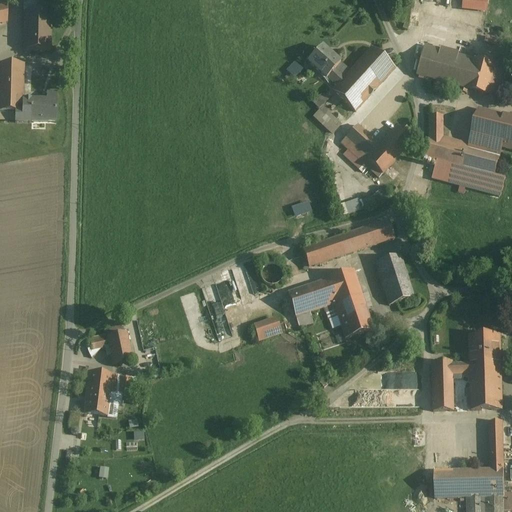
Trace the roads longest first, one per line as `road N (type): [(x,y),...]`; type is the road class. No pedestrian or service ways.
road 1 (unclassified): [(48,511),(69,339),(75,0)]
road 2 (track): [(446,288),(383,358),(133,511)]
